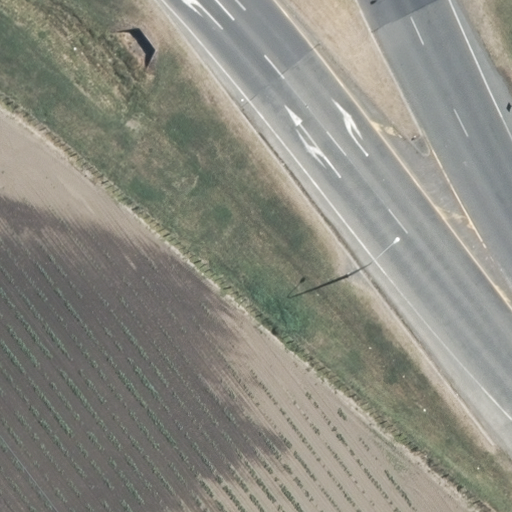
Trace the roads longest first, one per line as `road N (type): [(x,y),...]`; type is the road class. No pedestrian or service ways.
road 1 (secondary): [(511,345),(219,0)]
road 2 (secondary): [(403,0),(511,222)]
